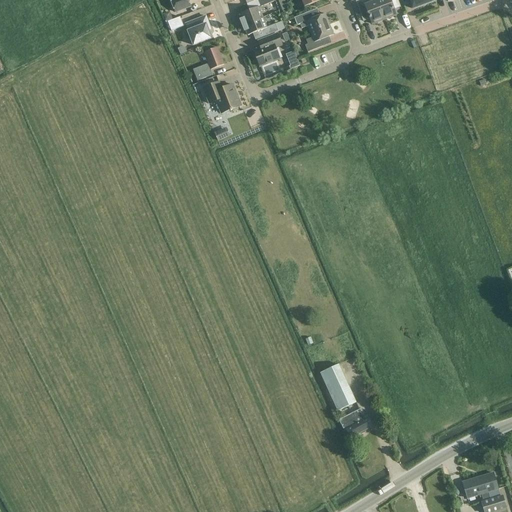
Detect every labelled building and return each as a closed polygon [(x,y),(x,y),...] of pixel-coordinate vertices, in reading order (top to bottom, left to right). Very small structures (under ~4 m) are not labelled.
[(170,0),(175,12),(190,6),(187,0),(170,0)] [(370,3),(368,0),(360,0),(355,2),(360,15),(367,12),(372,24),(383,20),(376,1),(370,3)] [(378,0),(376,1),(383,20),(396,15),(391,3),(397,0),(378,0)] [(409,0),(412,9),(425,4),(422,0),(409,0)] [(242,26),(263,18),(258,7),(239,14),(241,19),(240,20),(242,26)] [(311,19),(308,13),(294,18),(297,25),(300,24),(302,28),(308,26),(310,32),(329,25),(325,14),(311,19)] [(206,16),(186,24),(188,31),(193,46),(211,38),(207,27),(209,26),(206,16)] [(180,17),(168,22),(172,31),(183,27),(180,17)] [(263,18),(242,26),(244,31),(246,31),(247,36),(263,30),(265,37),(285,29),(282,22),(267,28),(263,18)] [(322,47),(319,41),(333,35),(329,25),(310,32),(312,38),(306,40),(307,45),(305,46),(307,52),(322,47)] [(261,47),(253,51),(260,67),(279,59),(274,48),(281,45),(277,34),(259,41),(261,47)] [(208,64),(193,70),(195,76),(197,81),(206,78),(204,73),(224,65),(217,48),(204,53),(208,64)] [(294,53),(287,55),(291,66),(289,67),(290,70),(300,66),(294,53)] [(209,104),(216,101),(221,113),(230,110),(230,111),(232,110),(232,109),(239,107),(234,94),(236,93),(232,85),(221,89),(219,82),(203,88),(209,104)] [(226,128),(215,133),(219,141),(230,137),(226,128)] [(339,364),(319,373),(337,411),(356,403),(339,364)] [(365,416),(361,409),(339,420),(344,430),(346,429),(347,431),(350,437),(357,433),(358,433),(358,434),(359,434),(360,434),(361,434),(362,434),(363,434),(364,433),(365,432),(365,431),(366,431),(366,430),(366,429),(366,428),(372,425),(367,415),(365,416)] [(488,492),(493,491),(498,489),(493,473),(462,482),(467,498),(481,494),(483,501),(481,502),(483,511),(508,511),(503,496),(490,499),(488,492)]
